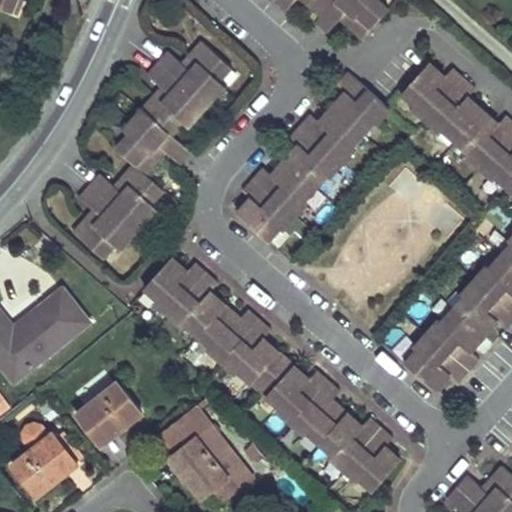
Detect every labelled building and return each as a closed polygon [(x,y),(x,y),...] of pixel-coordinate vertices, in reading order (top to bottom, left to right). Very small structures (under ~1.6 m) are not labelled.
[(0,0),(0,5),(17,12),(22,0),(0,0)] [(274,0),(287,11),(297,0),(309,0),(307,2),(322,15),(316,22),(329,33),(342,18),(346,14),(352,20),(349,24),(365,38),(390,9),(379,0),(274,0)] [(352,20),(346,14),(342,18),(349,24),(352,20)] [(233,67),(204,41),(190,57),(194,60),(188,67),(181,61),(169,51),(148,75),(159,85),(166,91),(161,98),(157,94),(132,122),(125,131),(130,135),(118,149),(136,164),(122,180),(126,183),(120,190),(113,183),(101,173),(80,197),(91,207),(99,214),(93,221),(89,217),(75,233),(104,258),(116,245),(121,249),(128,241),(139,229),(150,216),(158,208),(153,203),(165,190),(147,174),(161,159),(157,155),(163,149),(167,152),(182,165),(193,152),(185,146),(173,134),(184,122),(189,127),(196,118),(207,106),(218,93),(226,85),(221,80),(233,67)] [(446,77),(430,63),(403,93),(416,105),(414,107),(443,132),(444,130),(469,152),(467,154),(496,179),(498,178),(511,190),(511,119),(507,115),(499,124),(469,97),(477,88),(454,68),(446,77)] [(390,108),(349,72),(338,84),(347,92),(321,122),(312,114),(291,137),(300,145),(273,175),(264,167),(244,191),(253,198),(239,214),(270,242),(281,228),(283,230),(308,202),(306,200),(328,175),(330,177),(356,148),(354,147),(376,122),(378,124),(390,108)] [(167,152),(163,149),(157,155),(161,159),(167,152)] [(511,239),(510,242),(511,243),(490,268),(488,266),(463,294),(465,296),(443,321),(441,320),(416,348),(418,350),(406,363),(437,390),(451,374),(460,382),(480,359),(471,351),(498,321),(507,329),(511,323),(511,239)] [(189,271),(173,257),(145,288),(158,300),(157,302),(185,327),(187,325),(212,347),(210,348),(238,374),(240,372),(280,408),(279,409),(307,435),(309,433),(333,454),(331,456),(360,482),(362,480),(375,491),(402,461),(386,447),(394,438),(371,417),(363,426),(333,400),(341,391),(318,370),(310,379),(265,339),(273,330),(249,309),(242,318),(212,292),(220,283),(196,262),(189,271)] [(372,263),(370,280),(398,282),(399,265),(372,263)] [(0,361),(14,379),(88,321),(63,289),(13,327),(0,310),(0,361)] [(112,426),(117,432),(142,412),(116,379),(74,413),(96,439),(112,426)] [(252,478),(195,405),(166,429),(181,448),(169,457),(185,478),(182,480),(197,498),(200,496),(202,498),(214,489),(223,500),(252,478)] [(101,446),(117,432),(112,426),(96,439),(101,446)] [(35,495),(60,476),(55,470),(71,457),(75,462),(82,456),(62,431),(55,437),(51,431),(10,464),(35,495)] [(277,467),(284,460),(259,437),(246,451),(257,460),(262,454),(277,467)] [(76,464),(75,462),(71,457),(55,470),(60,476),(76,464)] [(468,473),(482,482),(491,469),(477,460),(468,473)] [(511,511),(511,473),(504,466),(490,481),(493,485),(487,491),(484,488),(469,475),(448,499),(462,511),(511,511)] [(493,485),(490,481),(484,488),(487,491),(493,485)]
